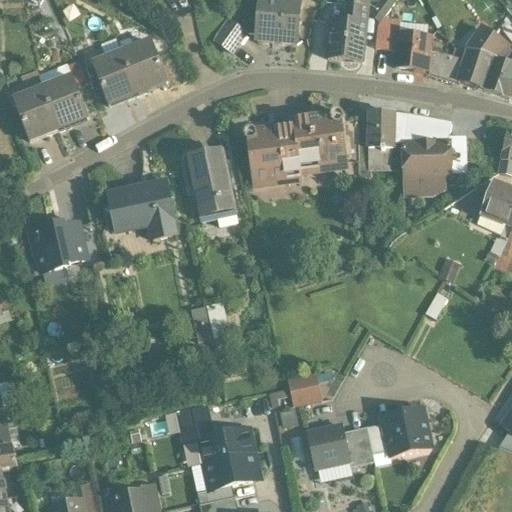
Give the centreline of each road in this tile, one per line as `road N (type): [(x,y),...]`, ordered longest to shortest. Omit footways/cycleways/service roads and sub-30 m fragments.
road 1 (residential): [(0,208),(140,126),(240,86),(376,88),(511,114)]
road 2 (residential): [(426,511),(481,417),(420,379),(359,390)]
